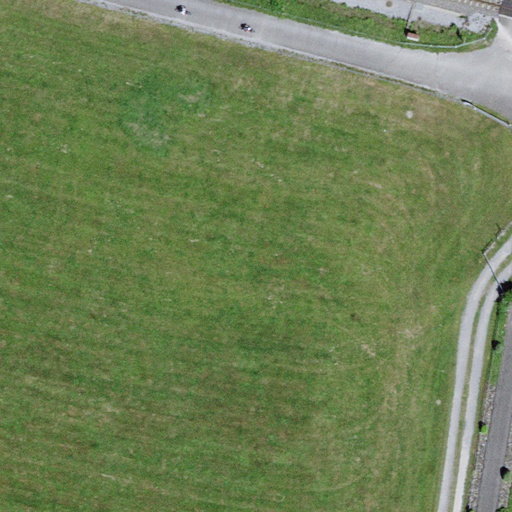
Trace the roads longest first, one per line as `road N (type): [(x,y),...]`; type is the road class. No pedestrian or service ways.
road 1 (track): [(138,0),(416,71),(511,87)]
road 2 (track): [(511,257),(481,298),(447,511)]
